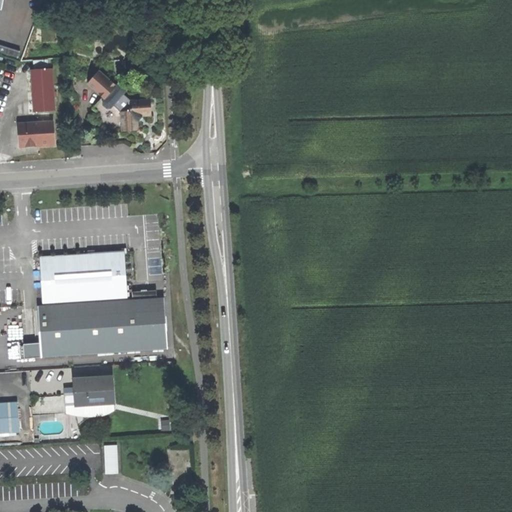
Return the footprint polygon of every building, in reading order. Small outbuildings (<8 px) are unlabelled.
[(36,112),(57,110),(54,69),(33,71),(36,112)] [(121,124),(123,124),(123,133),(133,132),(140,131),(139,122),(141,119),(144,117),(153,116),(152,100),(132,102),(125,94),(126,93),(102,71),(90,84),(104,98),(95,109),(102,115),(102,123),(108,128),(121,127),(121,124)] [(19,123),(20,147),(39,146),(56,145),(55,121),(19,123)] [(43,306),(128,300),(127,293),(127,282),(125,251),(40,257),(43,306)] [(142,292),(127,293),(128,300),(157,298),(157,291),(142,292)] [(41,344),(42,358),(168,349),(164,298),(157,298),(128,300),(43,306),(38,306),(41,344)] [(26,359),(42,358),(41,344),(25,345),(26,359)] [(75,393),(76,405),(114,403),(112,377),(74,380),(75,388),(75,393)] [(66,406),(76,405),(75,393),(65,394),(66,406)] [(0,432),(20,431),(18,401),(0,401),(0,432)] [(115,410),(114,403),(76,405),(66,406),(66,413),(78,416),(92,416),(102,414),(115,410)] [(119,443),(104,444),(106,475),(121,475),(119,443)]
